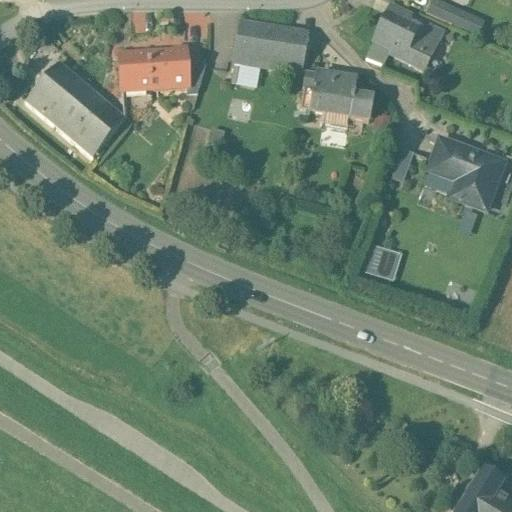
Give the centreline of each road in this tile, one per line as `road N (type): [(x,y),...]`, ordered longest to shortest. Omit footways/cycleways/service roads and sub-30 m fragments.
road 1 (secondary): [(511,390),(179,258),(81,204),(0,139)]
road 2 (track): [(186,261),(173,323),(320,511)]
road 3 (residential): [(295,0),(87,2),(55,6),(7,28)]
road 4 (track): [(0,364),(230,511)]
